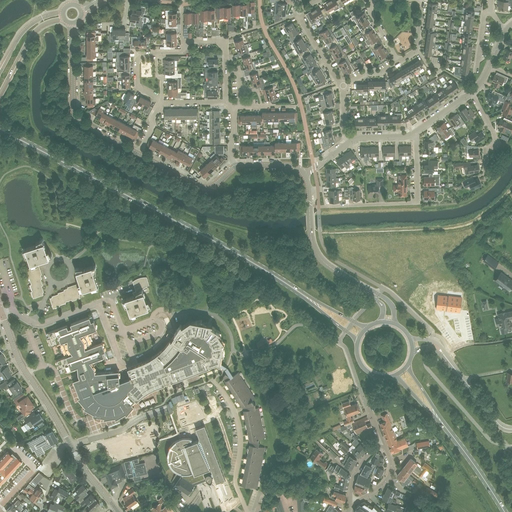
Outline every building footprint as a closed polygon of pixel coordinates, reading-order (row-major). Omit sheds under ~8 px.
[(275,0),(275,2),(274,8),(286,9),(287,9),(287,5),(286,5),(286,4),(281,3),(282,0),(280,0),(275,0)] [(334,11),(339,8),(342,6),(339,1),(336,2),(334,0),(330,0),(329,1),(333,8),(334,11)] [(511,5),(511,0),(507,0),(507,2),(498,1),(498,4),(499,4),(498,9),(507,10),(508,5),(511,5)] [(333,8),(329,1),(328,2),(327,1),(323,3),(326,8),(324,10),(327,15),(329,14),(328,11),(333,8)] [(252,2),(247,2),(247,12),(251,12),(251,20),(256,20),(255,12),(254,12),(254,4),(252,4),(252,2)] [(239,15),(244,15),(244,18),(244,26),(246,28),(248,28),(247,16),(246,15),(246,7),(244,7),(244,5),(239,5),(239,15)] [(132,9),(131,15),(139,16),(143,17),(144,14),(145,7),(139,6),(139,10),(132,9)] [(327,15),(324,10),(321,12),(319,7),(313,10),(318,17),(323,15),(324,17),(327,15)] [(286,9),(274,8),(274,17),(276,22),(282,19),(281,17),(282,15),(285,15),(286,9)] [(168,19),(176,19),(176,13),(172,13),(172,10),(165,10),(165,15),(168,15),(168,19)] [(318,17),(313,10),(313,11),(312,10),(308,12),(311,18),(308,19),(311,24),(319,20),(318,17)] [(354,19),(357,24),(366,19),(366,18),(367,17),(364,13),(359,16),(358,13),(350,18),(352,20),(354,19)] [(143,17),(139,16),(131,15),(130,14),(129,20),(136,21),(135,25),(142,27),(143,23),(146,23),(147,17),(143,17)] [(176,19),(168,19),(161,19),(161,24),(165,23),(165,28),(172,28),(172,25),(176,25),(176,19)] [(367,19),(366,19),(357,24),(361,32),(367,29),(365,26),(370,23),(368,19),(367,19)] [(285,33),(288,32),(295,28),(292,22),(288,25),(286,22),(281,26),(285,33)] [(333,33),(330,28),(328,25),(323,28),(324,31),(319,34),(322,38),(323,38),(333,33)] [(288,38),(290,41),(295,38),(294,35),(298,33),(298,32),(298,31),(296,27),(295,28),(288,32),(291,37),(288,38)] [(368,28),(367,29),(361,32),(359,33),(361,36),(362,35),(365,40),(376,34),(375,33),(376,32),(374,28),(369,31),(368,28)] [(119,38),(119,29),(112,29),(112,35),(109,35),(109,42),(115,41),(115,38),(119,38)] [(119,29),(119,38),(123,38),(123,41),(129,41),(129,35),(125,35),(125,29),(119,29)] [(166,39),(176,39),(176,33),(170,33),(170,29),(163,29),(164,35),(166,35),(166,39)] [(87,41),(95,41),(99,41),(99,35),(95,35),(95,32),(87,32),(87,41)] [(330,41),(332,43),(337,40),(333,33),(323,38),(323,39),(322,39),(325,44),(330,41)] [(377,34),(376,35),(376,34),(365,40),(367,45),(369,45),(370,47),(376,44),(374,42),(379,38),(377,34)] [(134,48),(140,47),(140,40),(136,40),(136,36),(131,37),(131,44),(134,44),(134,48)] [(144,40),(140,40),(140,47),(146,47),(146,43),(149,43),(149,36),(144,36),(144,40)] [(234,42),(236,47),(244,45),(241,36),(235,38),(236,41),(234,42)] [(297,40),(295,38),(290,41),(295,49),(304,43),(301,38),(297,40)] [(160,49),(164,49),(170,49),(170,45),(176,45),(176,39),(166,39),(166,43),(164,43),(164,47),(160,47),(160,49)] [(342,48),(339,43),(337,40),(332,43),(333,46),(328,49),(331,54),(332,53),(332,54),(342,48)] [(295,49),(299,56),(304,53),(303,51),(307,48),(307,47),(308,47),(305,43),(304,43),(295,49)] [(244,45),(236,47),(238,53),(240,52),(241,55),(243,54),(249,53),(248,49),(247,44),(244,45)] [(377,47),(376,44),(370,47),(375,55),(385,49),(382,44),(377,47)] [(339,56),(341,59),(346,56),(342,48),(332,54),(331,55),(334,59),(339,56)] [(385,50),(385,49),(375,55),(380,63),(385,60),(383,57),(389,54),(386,49),(385,50)] [(503,58),(505,59),(504,61),(508,63),(511,54),(511,51),(506,49),(505,52),(503,58)] [(242,58),(244,64),(252,61),(250,56),(257,54),(256,51),(249,53),(243,54),(244,57),(242,58)] [(96,57),(95,57),(95,52),(87,52),(87,60),(96,60),(96,57)] [(120,62),(129,62),(129,56),(124,56),(124,53),(117,53),(117,58),(120,58),(120,62)] [(304,53),(299,56),(304,64),(306,62),(313,58),(310,53),(306,56),(304,53)] [(165,67),(174,67),(174,61),(178,60),(178,56),(170,56),(170,60),(163,60),(163,63),(165,63),(165,67)] [(212,56),(205,56),(205,61),(207,61),(207,66),(218,66),(218,59),(212,59),(212,56)] [(346,56),(341,59),(342,61),(337,64),(340,69),(341,68),(341,69),(350,64),(351,63),(346,56)] [(304,64),(308,72),(314,68),(312,66),(316,63),(316,62),(317,62),(314,58),(313,58),(306,62),(304,64)] [(249,72),(251,71),(254,70),(255,70),(256,69),(255,66),(255,65),(255,64),(259,63),(258,60),(252,61),(244,64),(246,69),(248,69),(249,72)] [(419,60),(414,63),(418,71),(423,68),(419,60)] [(84,71),(93,71),(93,65),(96,65),(96,62),(90,62),(84,62),(84,71)] [(129,67),(129,66),(130,66),(130,63),(129,63),(129,62),(120,62),(116,62),(116,68),(117,68),(117,71),(124,71),(124,67),(129,67)] [(409,66),(413,74),(418,71),(414,63),(409,66)] [(341,70),(343,75),(347,73),(348,75),(352,72),(352,71),(354,70),(350,64),(341,69),(342,70),(341,70)] [(409,66),(404,69),(408,76),(413,74),(409,66)] [(455,66),(454,74),(458,76),(462,77),(463,73),(468,74),(469,68),(461,67),(455,66)] [(171,78),(172,78),(181,78),(181,73),(174,73),(174,67),(165,67),(165,71),(163,71),(163,74),(171,74),(171,78)] [(205,68),(205,78),(217,78),(217,71),(211,71),(211,68),(205,68)] [(310,74),(313,79),(322,74),(322,73),(323,73),(321,69),(320,69),(319,68),(315,71),(314,68),(308,72),(306,73),(308,75),(310,74)] [(251,71),(252,74),(250,74),(251,80),(260,78),(258,72),(259,72),(258,69),(256,69),(255,70),(254,70),(251,71)] [(404,69),(399,72),(403,79),(408,76),(404,69)] [(118,81),(122,81),(130,81),(130,75),(125,75),(125,72),(118,72),(119,77),(118,77),(118,81)] [(399,72),(394,75),(398,82),(403,79),(399,72)] [(323,74),(322,74),(313,79),(316,84),(314,85),(316,88),(325,85),(324,83),(323,80),(325,79),(325,78),(326,77),(323,73),(323,74)] [(502,74),(500,77),(494,75),(492,81),(495,82),(494,85),(498,87),(500,84),(501,85),(502,82),(505,83),(508,77),(502,74)] [(393,85),(398,82),(394,75),(389,78),(389,79),(387,80),(389,85),(392,83),(393,85)] [(262,77),(260,78),(251,80),(253,86),(259,84),(260,87),(266,85),(265,82),(264,82),(262,77)] [(181,88),(181,82),(181,78),(172,78),(172,82),(168,82),(168,88),(177,88),(181,88)] [(205,78),(208,78),(208,81),(205,81),(205,84),(204,84),(204,88),(211,88),(211,84),(217,84),(217,78),(205,78)] [(130,86),(130,81),(122,81),(122,84),(119,84),(119,90),(126,89),(126,87),(130,86)] [(454,81),(449,85),(454,92),(458,88),(454,81)] [(270,84),(266,85),(267,88),(263,89),(264,95),(274,92),(273,87),(274,86),(276,85),(275,82),(273,83),(269,84),(270,84)] [(449,95),(454,92),(449,85),(444,88),(449,95)] [(177,92),(177,88),(168,88),(168,95),(175,95),(175,98),(186,98),(186,92),(177,92)] [(205,98),(208,98),(217,98),(217,91),(214,91),(214,88),(205,88),(205,98)] [(444,98),(449,95),(444,88),(439,91),(444,98)] [(320,101),(333,98),(332,92),(327,93),(326,90),(320,92),(321,95),(318,95),(320,101)] [(127,106),(125,109),(128,111),(130,107),(134,101),(131,100),(134,93),(130,91),(130,92),(128,91),(127,94),(125,93),(124,93),(121,97),(122,99),(124,99),(123,100),(126,101),(125,104),(127,106)] [(435,95),(439,102),(444,98),(439,91),(435,95)] [(276,97),(274,92),(264,95),(266,101),(269,100),(270,103),(278,100),(277,97),(276,97)] [(507,97),(503,95),(496,92),(495,95),(489,92),(486,98),(490,100),(488,103),(493,105),(494,102),(496,103),(497,100),(501,101),(502,99),(505,100),(507,97)] [(435,105),(439,102),(435,95),(430,98),(435,105)] [(134,101),(130,107),(131,108),(132,105),(137,107),(139,104),(142,106),(146,99),(140,96),(138,100),(136,98),(134,101)] [(87,98),(87,107),(93,107),(93,104),(96,104),(95,98),(93,98),(87,98)] [(326,109),(327,108),(329,108),(328,105),(335,103),(333,98),(320,101),(321,107),(319,107),(320,110),(326,109)] [(435,105),(430,98),(425,101),(429,106),(430,108),(435,105)] [(151,102),(146,99),(142,106),(145,107),(143,111),(148,114),(151,107),(149,105),(151,102)] [(429,106),(425,101),(424,99),(419,102),(424,109),(429,106)] [(510,103),(508,102),(505,100),(501,108),(504,109),(503,113),(510,116),(511,111),(511,106),(509,105),(510,103)] [(424,109),(419,102),(414,106),(419,113),(424,109)] [(415,116),(419,113),(414,106),(410,109),(415,116)] [(92,114),(100,118),(103,112),(103,113),(104,110),(99,108),(98,110),(95,108),(95,110),(93,109),(88,111),(92,114)] [(474,115),(471,109),(470,108),(467,110),(465,108),(460,112),(465,120),(471,116),(472,117),(474,115)] [(327,112),(326,109),(320,110),(321,113),(323,112),(325,118),(333,116),(331,110),(327,112)] [(415,116),(410,109),(405,112),(410,119),(415,116)] [(109,113),(104,110),(103,113),(103,112),(100,118),(99,120),(102,121),(102,123),(103,124),(108,115),(109,113)] [(289,120),(289,124),(294,124),(294,120),(297,120),(297,112),(289,112),(289,120)] [(109,125),(113,118),(108,115),(103,124),(105,124),(106,123),(109,125)] [(238,123),(246,123),(246,115),(238,115),(238,123)] [(455,115),(449,119),(454,127),(458,124),(460,127),(464,123),(461,118),(458,120),(455,115)] [(326,127),(327,127),(330,126),(329,123),(334,122),(333,116),(325,118),(322,119),(323,124),(319,126),(320,129),(326,127)] [(117,120),(113,118),(109,125),(112,127),(111,128),(113,129),(117,120)] [(511,133),(511,129),(511,120),(507,119),(505,121),(500,119),(497,126),(500,127),(499,130),(504,132),(505,130),(511,133)] [(122,123),(117,120),(113,129),(115,129),(115,128),(118,130),(122,123)] [(127,125),(122,123),(118,130),(121,132),(121,133),(122,134),(127,125)] [(441,127),(438,129),(443,137),(446,135),(447,136),(450,134),(452,136),(455,134),(450,128),(447,130),(446,127),(447,127),(444,123),(440,126),(441,127)] [(132,128),(127,125),(122,134),(124,135),(125,133),(128,135),(132,128)] [(139,132),(135,129),(136,126),(133,125),(132,128),(128,135),(136,139),(139,132)] [(325,137),(333,135),(331,129),(326,130),(326,127),(320,129),(320,132),(322,137),(325,137)] [(481,132),(477,134),(475,131),(468,136),(472,141),(475,139),(477,142),(485,137),(483,135),(484,134),(482,131),(481,132)] [(424,141),(424,147),(433,147),(433,144),(435,144),(435,141),(439,139),(435,134),(429,138),(427,138),(427,141),(424,141)] [(334,140),(333,135),(325,137),(322,137),(323,143),(321,143),(322,147),(330,145),(329,141),(334,140)] [(147,146),(154,149),(158,142),(151,138),(147,146)] [(162,144),(158,142),(154,149),(157,151),(156,152),(158,153),(162,144)] [(299,142),(297,142),(291,142),(291,152),(293,152),(293,151),(299,151),(299,147),(299,142)] [(167,147),(162,144),(158,153),(160,154),(160,153),(163,154),(167,147)] [(246,155),(248,155),(248,145),(239,145),(239,150),(240,150),(240,154),(246,154),(246,155)] [(466,145),(466,153),(466,158),(472,158),(473,156),(478,156),(478,150),(474,150),(474,146),(469,145),(466,145)] [(172,150),(167,147),(163,154),(166,156),(166,157),(167,158),(172,150)] [(435,156),(435,153),(438,153),(438,152),(438,147),(433,147),(424,147),(423,147),(423,150),(424,150),(424,153),(429,153),(429,157),(435,156)] [(177,152),(172,150),(167,158),(169,159),(170,158),(173,160),(174,157),(177,152)] [(178,150),(177,152),(174,157),(179,160),(183,152),(178,150)] [(346,154),(351,161),(354,159),(356,162),(358,160),(351,150),(346,154)] [(184,162),(188,155),(183,152),(179,160),(184,162)] [(210,157),(212,159),(218,165),(223,160),(221,157),(219,159),(216,155),(214,153),(210,157)] [(346,154),(341,157),(348,168),(350,166),(348,164),(351,161),(346,154)] [(192,158),(188,155),(184,162),(191,166),(193,163),(190,162),(192,158)] [(348,168),(341,157),(336,161),(341,168),(345,166),(346,169),(348,168)] [(214,169),(218,165),(212,159),(208,163),(214,169)] [(437,161),(428,161),(428,165),(424,165),(424,172),(433,171),(433,168),(437,168),(437,161)] [(474,173),(473,171),(479,171),(479,170),(480,169),(479,165),(478,165),(478,164),(470,165),(470,162),(463,163),(453,164),(454,168),(464,167),(465,175),(474,173)] [(210,173),(214,169),(208,163),(204,167),(210,173)] [(210,173),(204,167),(200,170),(203,174),(201,176),(204,178),(210,173)] [(439,185),(439,177),(440,177),(440,174),(433,174),(433,177),(424,177),(424,186),(439,185)] [(406,175),(400,175),(400,181),(398,181),(398,185),(393,185),(394,191),(398,191),(399,195),(406,195),(406,189),(407,188),(406,175)] [(377,197),(377,196),(378,196),(378,194),(379,194),(378,186),(383,186),(383,178),(376,179),(376,184),(374,184),(374,185),(368,186),(369,194),(373,194),(373,196),(375,196),(375,197),(377,197)] [(478,178),(472,181),(471,178),(463,182),(465,187),(470,185),(472,189),(481,185),(478,178)] [(353,194),(353,199),(353,200),(360,200),(359,190),(355,190),(355,187),(349,188),(350,194),(353,194)] [(440,188),(431,188),(431,191),(424,191),(424,199),(434,199),(434,191),(437,191),(437,192),(440,192),(440,188)] [(29,278),(40,274),(41,274),(38,264),(42,263),(40,260),(52,256),(48,250),(46,250),(42,238),(36,242),(37,244),(22,249),(26,255),(28,255),(32,266),(25,270),(28,278),(29,278)] [(498,263),(488,255),(483,261),(487,264),(494,268),(498,263)] [(75,268),(76,270),(79,280),(75,280),(77,284),(67,287),(67,288),(71,299),(72,301),(80,298),(79,294),(79,290),(83,289),(91,286),(91,288),(98,287),(93,273),(96,272),(95,265),(84,269),(83,269),(82,267),(79,267),(75,268)] [(508,291),(511,285),(511,280),(501,272),(494,281),(508,291)] [(29,278),(31,284),(41,281),(40,279),(42,278),(40,274),(29,278)] [(127,305),(131,315),(131,317),(138,313),(140,312),(139,310),(151,306),(148,300),(146,300),(142,289),(149,285),(146,277),(145,277),(144,277),(142,277),(141,277),(140,277),(139,278),(137,278),(136,279),(135,279),(134,280),(133,280),(132,281),(135,291),(132,292),(134,295),(122,299),(125,304),(125,305),(127,305)] [(32,291),(42,288),(41,286),(42,285),(41,281),(31,284),(30,285),(32,291)] [(42,288),(32,291),(31,291),(33,298),(43,295),(42,292),(43,292),(42,288)] [(62,291),(65,301),(71,299),(67,288),(63,289),(64,290),(62,291)] [(59,305),(61,304),(66,303),(65,301),(62,291),(57,293),(58,294),(56,294),(59,305)] [(59,305),(56,294),(51,296),(52,297),(49,298),(53,308),(60,306),(59,305)] [(436,308),(459,311),(461,296),(437,294),(436,308)] [(497,326),(500,325),(502,333),(507,332),(507,330),(511,329),(511,327),(511,324),(510,324),(509,321),(509,319),(511,317),(511,311),(505,313),(505,312),(501,313),(498,314),(499,319),(496,319),(497,326)] [(102,342),(88,347),(83,334),(97,328),(93,320),(91,321),(89,316),(70,324),(72,327),(68,328),(67,325),(48,332),(50,337),(47,338),(50,346),(52,346),(63,341),(68,354),(57,359),(55,360),(59,368),(61,367),(63,372),(77,366),(78,374),(79,377),(73,380),(74,383),(79,396),(77,397),(85,406),(83,407),(93,413),(92,414),(104,416),(103,419),(114,417),(115,419),(125,413),(126,414),(134,405),(131,403),(135,399),(136,400),(139,397),(144,393),(149,390),(155,387),(197,371),(210,366),(209,364),(216,361),(217,362),(218,361),(222,352),(224,352),(223,346),(224,341),(221,336),(220,331),(215,328),(212,323),(206,322),(202,319),(196,320),(191,319),(182,324),(181,323),(176,330),(174,332),(175,333),(171,338),(169,341),(164,346),(160,350),(155,354),(150,358),(144,361),(128,367),(131,375),(130,375),(130,377),(123,379),(123,377),(119,378),(119,370),(95,372),(94,367),(90,361),(104,356),(102,351),(105,350),(102,342)] [(4,368),(2,366),(0,366),(0,375),(1,374),(4,378),(10,374),(10,373),(10,372),(6,367),(4,368)] [(250,441),(251,440),(251,443),(251,445),(250,445),(242,485),(257,488),(265,448),(258,446),(259,443),(258,439),(260,439),(265,438),(259,408),(255,408),(255,404),(252,400),(255,399),(238,373),(233,376),(231,373),(228,376),(225,374),(223,377),(225,378),(226,380),(225,381),(242,407),(243,406),(245,408),(245,410),(244,410),(250,441)] [(6,380),(0,384),(0,387),(1,390),(4,388),(5,390),(8,387),(13,393),(21,388),(17,381),(14,383),(12,380),(8,382),(6,380)] [(29,410),(33,407),(31,404),(32,404),(26,396),(24,394),(22,394),(20,391),(12,397),(14,400),(17,404),(19,403),(22,408),(19,410),(24,417),(31,412),(29,410)] [(351,418),(350,415),(361,412),(358,403),(351,406),(349,401),(342,404),(346,414),(344,415),(346,420),(343,422),(345,426),(346,425),(350,424),(351,423),(354,422),(352,418),(351,418)] [(182,438),(181,438),(179,438),(176,429),(166,404),(144,412),(144,413),(166,405),(179,438),(178,439),(177,439),(176,440),(175,441),(174,441),(173,442),(173,443),(172,444),(171,444),(170,445),(166,442),(165,442),(170,445),(170,446),(169,447),(169,448),(169,449),(168,450),(168,451),(168,453),(168,454),(167,455),(167,456),(168,457),(168,458),(168,460),(168,461),(169,462),(165,463),(169,462),(169,463),(170,464),(170,465),(171,466),(171,467),(173,469),(174,470),(175,470),(177,471),(178,472),(179,472),(180,472),(181,473),(182,473),(182,476),(181,476),(175,485),(179,488),(188,494),(195,485),(194,485),(207,480),(207,481),(208,481),(209,482),(210,482),(211,482),(212,482),(212,481),(212,480),(212,479),(213,478),(214,477),(216,483),(225,480),(205,425),(196,428),(200,440),(198,441),(197,440),(192,442),(191,438),(189,437),(188,437),(187,437),(186,437),(185,437),(184,437),(183,437),(182,438)] [(29,415),(24,419),(30,428),(42,419),(38,413),(31,418),(29,415)] [(385,436),(393,432),(390,424),(391,424),(387,413),(381,416),(383,422),(380,423),(382,429),(385,436)] [(354,422),(351,423),(352,424),(357,434),(372,427),(370,423),(366,425),(365,422),(369,420),(367,417),(354,422)] [(44,452),(43,450),(54,444),(53,442),(57,440),(55,437),(55,438),(51,431),(43,436),(43,435),(26,443),(28,448),(30,447),(32,451),(34,450),(37,456),(44,452)] [(397,441),(393,432),(385,436),(388,445),(397,442),(397,441)] [(357,448),(362,453),(366,449),(358,441),(357,440),(358,438),(354,434),(351,437),(354,440),(351,443),(357,448)] [(342,445),(347,451),(350,448),(342,440),(339,443),(342,445)] [(395,453),(396,452),(400,450),(398,444),(401,442),(400,440),(397,441),(397,442),(388,445),(392,453),(393,454),(394,454),(395,453)] [(430,446),(429,440),(417,442),(418,448),(430,446)] [(342,445),(339,448),(345,454),(348,451),(347,451),(342,445)] [(362,453),(357,448),(355,450),(352,447),(350,449),(359,457),(362,453)] [(324,454),(317,449),(311,458),(326,469),(329,464),(326,462),(324,464),(320,462),(321,461),(319,460),(324,454)] [(337,456),(330,449),(328,451),(335,458),(337,456)] [(0,484),(22,461),(11,452),(10,454),(7,451),(0,458),(0,484)] [(344,459),(347,461),(354,465),(357,460),(347,454),(345,456),(346,457),(344,459)] [(383,462),(382,462),(384,458),(379,456),(378,459),(375,466),(378,468),(375,474),(380,476),(381,476),(383,473),(382,473),(383,469),(381,468),(383,462)] [(128,478),(133,477),(136,476),(136,477),(146,474),(145,470),(147,470),(145,462),(133,465),(133,464),(139,462),(138,458),(124,462),(128,478)] [(411,458),(407,463),(423,475),(425,473),(426,471),(431,474),(434,470),(425,462),(421,467),(421,468),(417,464),(411,458)] [(351,470),(354,465),(347,461),(344,459),(343,462),(342,461),(341,464),(351,470)] [(341,476),(340,482),(349,484),(350,476),(349,474),(345,471),(337,465),(336,467),(330,463),(326,469),(326,470),(327,470),(326,471),(330,473),(331,474),(333,471),(337,473),(337,474),(340,476),(341,476)] [(423,475),(407,463),(404,467),(410,472),(412,470),(416,473),(421,477),(426,481),(428,478),(423,475)] [(121,465),(105,472),(111,488),(117,485),(115,479),(120,477),(121,480),(125,478),(121,465)] [(69,466),(62,470),(65,474),(66,473),(69,478),(68,479),(70,483),(75,479),(73,476),(74,475),(69,466)] [(410,472),(404,467),(400,471),(407,477),(411,480),(412,481),(414,478),(409,474),(410,472)] [(411,480),(407,477),(400,471),(397,475),(400,477),(399,478),(404,486),(409,483),(411,480)] [(43,476),(38,472),(31,480),(36,484),(43,476)] [(58,482),(62,474),(58,472),(54,480),(58,482)] [(363,486),(367,488),(371,479),(359,474),(356,480),(364,484),(363,486)] [(364,484),(356,480),(355,484),(354,491),(362,494),(366,492),(367,488),(363,486),(364,484)] [(443,487),(434,482),(432,486),(442,490),(443,487)] [(28,484),(26,488),(39,497),(43,492),(36,488),(34,491),(33,490),(30,488),(31,487),(28,484)] [(87,493),(85,490),(87,489),(82,484),(76,490),(75,490),(77,493),(73,496),(76,499),(74,502),(75,503),(78,500),(87,493)] [(413,491),(416,493),(421,488),(417,485),(413,491)] [(36,502),(39,497),(26,488),(25,487),(23,490),(26,493),(27,492),(30,494),(30,493),(31,494),(29,498),(36,502)] [(50,497),(55,500),(57,497),(58,497),(60,497),(61,496),(64,498),(67,492),(59,487),(57,490),(55,489),(50,497)] [(388,487),(385,494),(392,497),(394,494),(399,496),(400,493),(395,491),(396,490),(388,487)] [(436,497),(438,493),(427,487),(425,491),(436,497)] [(135,493),(132,488),(128,492),(129,494),(123,499),(128,505),(124,507),(127,511),(131,508),(130,507),(137,502),(132,495),(135,493)] [(339,490),(335,489),(333,494),(332,494),(330,497),(344,502),(344,501),(345,501),(345,499),(346,495),(342,494),(343,492),(339,491),(339,490)] [(182,496),(176,492),(173,496),(179,500),(182,496)] [(87,493),(78,500),(80,502),(79,503),(82,505),(85,502),(87,504),(95,498),(90,493),(89,495),(87,493)] [(383,498),(391,502),(395,504),(396,501),(392,499),(392,497),(385,494),(383,498)] [(323,501),(336,506),(338,502),(324,497),(324,498),(323,497),(322,500),(323,501)] [(95,498),(87,504),(89,506),(85,510),(87,511),(88,511),(91,509),(92,509),(99,503),(95,498)] [(170,505),(166,508),(165,507),(163,507),(161,503),(163,502),(161,498),(157,500),(159,503),(152,507),(153,508),(150,509),(151,511),(167,511),(168,511),(167,511),(168,511),(170,511),(171,511),(173,511),(170,505)] [(6,510),(7,511),(11,511),(19,504),(20,503),(20,502),(17,499),(13,504),(12,504),(6,510)] [(264,511),(263,511),(268,511),(276,507),(274,501),(263,511),(264,511)] [(358,505),(354,511),(353,511),(367,511),(368,511),(369,511),(380,511),(381,511),(375,505),(373,507),(364,502),(360,504),(358,505)] [(19,504),(11,511),(18,511),(22,508),(21,507),(22,505),(20,503),(19,504)] [(62,505),(57,503),(56,506),(49,503),(47,509),(52,511),(54,511),(56,510),(59,511),(60,511),(63,506),(62,505)] [(397,506),(397,505),(389,503),(386,510),(391,511),(404,511),(405,508),(401,506),(401,505),(397,504),(397,506)]
